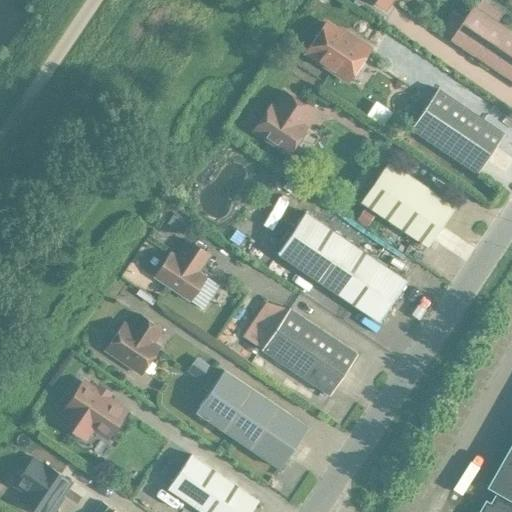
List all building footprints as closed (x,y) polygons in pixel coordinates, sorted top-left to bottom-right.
[(372,0),(385,8),(390,0),(372,0)] [(511,32),(471,5),(449,39),(511,81),(511,32)] [(305,52),(347,80),(368,49),(349,36),(348,39),(324,23),(305,52)] [(436,89),(409,128),(476,173),(503,133),(436,89)] [(309,109),(283,91),(282,92),(283,93),(273,107),(270,105),(271,104),(270,103),(252,130),(253,131),(253,130),(287,152),(286,153),(287,154),(305,127),(304,126),(304,127),(299,124),(308,109),(309,110),(309,109)] [(359,201),(426,246),(454,206),(387,160),(359,201)] [(303,212),(276,253),(377,321),(405,280),(303,212)] [(151,225),(159,234),(169,226),(161,216),(151,225)] [(208,254),(187,240),(176,257),(169,253),(153,276),(189,300),(204,276),(194,269),(197,265),(198,265),(201,264),(208,254)] [(260,349),(328,395),(356,353),(288,307),(260,349)] [(129,327),(122,322),(104,349),(140,374),(158,347),(151,342),(160,329),(138,314),(129,327)] [(278,468),(306,427),(222,370),(194,411),(278,468)] [(58,420),(84,437),(85,436),(83,435),(89,425),(106,436),(124,410),(82,382),(64,408),(65,409),(58,420)] [(511,511),(511,444),(488,486),(497,491),(491,502),(486,499),(478,511),(511,511)] [(248,511),(257,500),(190,454),(167,488),(201,511),(248,511)] [(13,485),(23,492),(18,499),(37,511),(56,511),(56,507),(58,504),(56,503),(71,482),(43,462),(42,463),(32,457),(13,485)]
